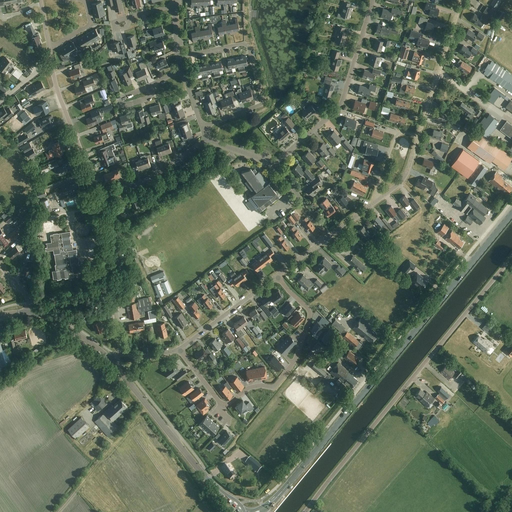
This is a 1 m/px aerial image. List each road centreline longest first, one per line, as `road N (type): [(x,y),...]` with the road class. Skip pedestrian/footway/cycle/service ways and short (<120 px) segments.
road 1 (primary): [(261,509),(511,211)]
road 2 (unclassified): [(305,511),(511,256)]
road 3 (tertiary): [(241,511),(113,361)]
road 4 (residential): [(275,163),(338,107),(372,0)]
road 5 (residential): [(202,128),(262,103),(248,46),(177,58)]
road 6 (residential): [(222,403),(253,386),(272,387),(295,359),(309,313),(275,277)]
road 7 (unclassified): [(120,352),(95,193)]
road 8 (unclassified): [(95,193),(52,68)]
road 9 (residential): [(275,277),(378,199)]
road 10 (residential): [(95,193),(138,184),(206,139)]
road 11 (residential): [(179,349),(275,277)]
